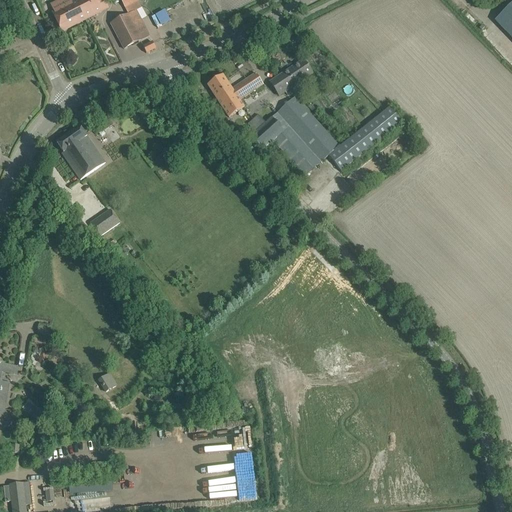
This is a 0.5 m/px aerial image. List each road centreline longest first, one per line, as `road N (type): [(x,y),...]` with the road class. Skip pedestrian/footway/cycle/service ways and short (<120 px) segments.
road 1 (unclassified): [(501,511),(478,417),(455,371),(180,91),(164,64)]
road 2 (unclassified): [(164,64),(306,0)]
road 3 (unclassified): [(0,222),(22,161),(69,103)]
